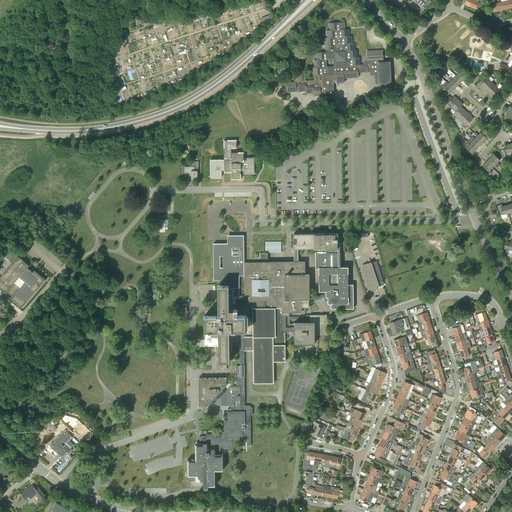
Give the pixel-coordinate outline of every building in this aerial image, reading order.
[(68,3),(61,0),(58,5),(60,6),(59,9),(64,12),(65,10),(67,12),(66,15),(70,17),(73,10),(72,9),(73,7),(67,4),(68,3)] [(475,0),(473,0),(466,0),(465,4),(475,8),(478,0),(477,0),(475,0)] [(501,2),(503,9),(511,7),(511,3),(511,0),(507,0),(508,1),(501,2)] [(503,9),(501,2),(494,4),(494,2),(491,3),(492,11),(503,9)] [(354,43),(352,43),(352,36),(349,36),(349,29),(345,29),(345,22),(329,23),(329,30),(327,30),(327,37),(325,37),(326,50),(326,52),(316,52),(317,60),(314,60),(314,67),(312,67),(312,74),(314,74),(315,80),(306,80),(305,72),(295,73),(296,79),(294,79),(294,82),(287,82),(287,93),(297,92),(299,92),(306,92),(306,94),(313,94),(313,96),(321,96),(321,93),(331,93),(331,91),(334,91),(333,83),(344,82),(344,78),(358,77),(358,72),(364,72),(370,72),(370,75),(375,75),(375,84),(382,83),(392,83),(391,61),(383,61),(383,50),(367,51),(367,59),(363,64),(363,65),(360,65),(360,57),(358,57),(357,50),(355,50),(354,43)] [(506,72),(506,71),(508,66),(500,63),(498,69),(506,72)] [(458,73),(455,76),(461,81),(465,77),(459,72),(460,71),(458,68),(456,71),(458,73)] [(461,81),(455,76),(453,78),(451,76),(450,77),(458,85),(461,81)] [(458,85),(450,77),(448,79),(450,81),(448,83),(454,89),(458,85)] [(484,90),(491,82),(487,77),(479,85),(484,90)] [(454,89),(448,83),(446,81),(443,84),(441,86),(443,89),(444,87),(450,93),(454,89)] [(488,94),(496,86),(491,82),(484,90),(488,94)] [(496,86),(488,94),(492,98),(500,90),(496,86)] [(451,108),(459,100),(454,96),(446,104),(451,108)] [(459,100),(451,108),(455,112),(453,114),(461,106),(463,104),(459,100)] [(461,106),(453,114),(457,118),(465,110),(461,106)] [(465,110),(457,118),(461,122),(469,114),(465,110)] [(469,114),(461,122),(464,124),(462,126),(465,129),(467,127),(466,126),(473,118),(469,114)] [(477,136),(483,142),(485,139),(486,141),(488,139),(484,135),(486,134),(482,130),(478,135),(474,130),(472,132),(474,133),(477,136)] [(471,138),(479,146),(483,142),(477,136),(474,138),(472,136),(471,138)] [(469,144),(475,149),(479,146),(471,138),(467,142),(469,144)] [(224,159),(224,170),(224,172),(231,172),(231,181),(237,180),(237,179),(240,179),(240,171),(244,171),(244,173),(254,173),(254,157),(247,157),(247,160),(244,160),(244,152),(231,152),(231,146),(237,146),(237,139),(224,139),(224,159)] [(511,155),(511,151),(510,144),(506,145),(506,143),(504,143),(505,149),(503,149),(505,154),(510,152),(511,156),(511,155)] [(469,144),(467,146),(465,144),(463,146),(471,153),(475,149),(469,144)] [(492,155),(490,158),(499,166),(502,169),(503,167),(500,165),(497,162),(501,158),(498,155),(496,156),(492,152),(491,154),(492,155)] [(499,166),(490,158),(486,162),(492,167),(494,165),(497,168),(499,166)] [(224,170),(224,159),(210,159),(211,177),(221,177),(221,170),(223,170),(224,170)] [(197,170),(199,170),(199,161),(189,161),(189,166),(185,166),(185,165),(182,165),(182,181),(185,181),(185,176),(191,176),(191,179),(198,179),(197,170)] [(492,167),(486,162),(482,166),(490,173),(492,172),(490,170),(492,167)] [(509,217),(508,213),(506,205),(503,206),(502,204),(497,205),(498,210),(499,211),(501,215),(502,217),(507,216),(508,221),(510,220),(509,217)] [(165,215),(157,215),(157,225),(161,225),(161,227),(169,227),(169,219),(165,219),(165,215)] [(339,239),(338,233),(330,233),(330,234),(323,234),(323,233),(294,234),(294,239),(293,239),(293,243),(294,243),(294,249),(316,248),(316,269),(319,269),(319,291),(324,291),(324,301),(328,301),(328,304),(331,304),(331,309),(348,308),(354,308),(353,285),(348,285),(348,267),(338,267),(338,262),(340,262),(340,250),(345,250),(346,252),(343,243),(338,243),(337,239),(339,239)] [(228,243),(214,243),(214,279),(220,279),(220,285),(218,285),(218,315),(204,316),(204,331),(208,331),(208,332),(211,332),(211,338),(218,338),(219,357),(216,357),(216,370),(227,370),(227,362),(229,362),(229,351),(232,351),(232,341),(240,341),(240,368),(236,368),(236,386),(230,386),(225,392),(222,389),(226,385),(226,377),(218,378),(217,378),(209,378),(207,378),(199,378),(199,386),(199,388),(199,396),(199,398),(199,406),(207,405),(209,402),(211,404),(212,405),(232,405),(232,407),(231,407),(231,409),(228,409),(228,421),(226,421),(226,432),(222,432),(222,434),(215,434),(215,436),(199,436),(200,444),(197,444),(195,444),(195,459),(187,459),(187,473),(183,473),(183,477),(187,477),(187,476),(195,476),(195,481),(203,481),(203,486),(216,486),(215,470),(223,470),(223,454),(221,454),(221,447),(226,447),(226,449),(234,449),(234,447),(236,447),(236,442),(251,442),(251,435),(251,415),(253,415),(253,407),(251,407),(251,405),(245,405),(244,351),(249,351),(253,351),(254,384),(274,383),(273,363),(286,362),(285,336),(294,336),(294,343),(315,343),(315,335),(327,335),(327,314),(310,315),(306,315),(306,316),(290,317),(290,312),(302,312),(302,307),(309,307),(309,299),(310,299),(309,274),(305,274),(305,262),(268,262),(254,261),(244,261),(244,247),(244,239),(244,235),(228,235),(228,239),(228,242),(228,243)] [(7,291),(13,296),(11,298),(22,307),(46,280),(34,270),(33,272),(27,267),(29,266),(18,256),(0,277),(0,288),(6,293),(7,291)] [(371,262),(363,264),(371,291),(377,289),(376,289),(376,288),(375,287),(384,285),(376,261),(371,263),(371,262)] [(178,304),(178,318),(187,318),(187,304),(178,304)] [(477,322),(488,319),(485,311),(475,315),(477,322)] [(420,323),(430,320),(427,312),(420,314),(420,315),(417,316),(420,323)] [(411,324),(414,323),(414,324),(417,324),(416,321),(415,322),(413,316),(412,317),(412,316),(408,317),(411,324)] [(405,329),(401,319),(390,323),(393,333),(405,329)] [(480,330),(490,326),(488,319),(477,322),(480,330)] [(420,323),(418,324),(421,331),(432,327),(430,320),(420,323)] [(455,335),(462,333),(460,326),(453,328),(455,335)] [(481,337),(492,334),(490,326),(480,330),(479,330),(481,337)] [(421,331),(420,331),(420,333),(422,338),(425,337),(427,337),(434,334),(432,327),(421,331)] [(362,341),(373,338),(371,331),(360,334),(362,341)] [(457,343),(465,340),(467,339),(465,332),(462,333),(455,335),(457,343)] [(434,334),(427,337),(429,344),(437,342),(434,334)] [(492,334),(481,337),(476,339),(476,341),(481,340),(482,341),(484,340),(485,344),(495,341),(492,334)] [(394,340),(396,347),(408,344),(405,336),(394,340)] [(373,338),(362,341),(364,349),(375,345),(373,338)] [(460,350),(467,348),(465,340),(457,343),(460,350)] [(408,344),(396,347),(399,355),(410,351),(408,344)] [(375,345),(364,349),(367,356),(378,353),(375,345)] [(467,348),(460,350),(462,358),(469,355),(467,348)] [(494,360),(496,359),(504,357),(501,349),(494,352),(494,353),(492,354),(494,360)] [(429,364),(439,360),(436,353),(435,350),(426,352),(427,356),(429,364)] [(410,351),(399,355),(401,362),(412,359),(410,351)] [(378,353),(367,356),(362,358),(363,360),(364,362),(367,362),(367,364),(370,364),(370,365),(381,363),(378,353)] [(495,368),(499,367),(506,364),(504,357),(496,359),(498,364),(494,365),(495,368)] [(412,359),(401,362),(403,370),(409,368),(410,371),(415,369),(412,359)] [(439,360),(429,364),(427,364),(429,371),(434,370),(441,368),(439,360)] [(465,376),(474,373),(475,373),(475,372),(477,371),(478,369),(477,367),(475,360),(470,362),(471,365),(463,368),(465,376)] [(501,374),(509,372),(506,364),(499,367),(500,370),(497,371),(495,372),(497,376),(501,374)] [(372,375),(383,380),(386,373),(376,368),(372,375)] [(432,379),(436,377),(443,375),(441,368),(434,370),(435,374),(433,374),(430,374),(432,379)] [(509,372),(501,374),(504,381),(511,379),(509,372)] [(467,383),(477,380),(474,373),(465,376),(467,383)] [(383,380),(372,375),(369,382),(380,387),(383,380)] [(446,382),(443,375),(436,377),(437,381),(435,382),(434,382),(435,386),(438,385),(440,389),(439,389),(439,391),(444,393),(444,387),(443,383),(446,382)] [(470,390),(480,387),(482,386),(481,385),(484,385),(483,382),(482,381),(479,382),(478,379),(477,380),(467,383),(470,390)] [(402,388),(409,391),(412,384),(405,381),(402,388)] [(380,387),(369,382),(366,389),(377,394),(380,387)] [(484,397),(480,387),(470,390),(472,398),(473,398),(478,396),(479,399),(484,397)] [(506,387),(501,392),(500,394),(502,396),(504,394),(504,395),(506,393),(509,389),(506,387)] [(409,391),(402,388),(398,395),(405,398),(409,391)] [(361,400),(370,404),(371,400),(374,401),(377,394),(366,389),(361,400)] [(429,401),(438,405),(442,398),(432,393),(429,401)] [(255,406),(275,406),(275,395),(255,395),(255,406)] [(405,398),(398,395),(395,402),(402,405),(405,398)] [(428,409),(435,412),(438,405),(429,401),(428,400),(427,404),(430,405),(428,409)] [(392,410),(395,411),(393,414),(399,417),(401,413),(403,414),(406,407),(402,405),(395,402),(392,410)] [(423,415),(432,419),(435,412),(428,409),(427,408),(423,415)] [(498,413),(504,419),(509,413),(504,408),(498,413)] [(351,416),(362,421),(365,413),(355,409),(353,413),(350,411),(348,414),(351,416)] [(465,416),(475,421),(477,422),(479,423),(481,418),(479,416),(480,416),(478,415),(474,414),(475,412),(468,409),(465,416)] [(504,419),(498,413),(496,411),(490,417),(493,419),(499,425),(504,419)] [(418,421),(421,422),(426,425),(429,426),(432,419),(423,415),(420,413),(419,415),(418,416),(420,416),(418,421)] [(362,421),(351,416),(348,423),(359,428),(362,421)] [(475,421),(465,416),(462,424),(472,428),(475,421)] [(386,431),(396,436),(400,426),(404,427),(405,423),(396,419),(393,426),(389,424),(386,431)] [(319,424),(316,422),(310,434),(314,436),(315,434),(318,436),(319,435),(322,436),(324,431),(325,431),(327,427),(323,425),(322,427),(318,426),(319,424)] [(327,438),(331,427),(332,425),(329,423),(328,426),(323,436),(324,437),(324,436),(326,437),(326,438),(327,438)] [(359,428),(348,423),(346,427),(342,426),(342,427),(337,424),(336,427),(335,429),(337,430),(338,427),(342,429),(346,430),(356,435),(359,428)] [(472,428),(462,424),(458,430),(469,435),(472,428)] [(492,433),(500,441),(506,435),(497,427),(492,433)] [(356,435),(346,430),(342,429),(341,431),(339,436),(343,438),(352,442),(356,435)] [(469,435),(458,430),(455,438),(462,441),(464,437),(468,438),(469,435)] [(56,445),(53,448),(62,457),(67,451),(69,453),(72,449),(66,444),(64,447),(60,443),(62,440),(65,443),(68,439),(69,440),(72,437),(64,431),(53,443),(56,445)] [(396,436),(386,431),(382,438),(393,443),(394,440),(396,436)] [(423,435),(419,433),(415,442),(426,447),(429,439),(423,437),(423,435)] [(486,439),(495,447),(500,441),(492,433),(486,439)] [(393,443),(382,438),(379,445),(390,450),(393,443)] [(484,447),(490,453),(495,447),(486,439),(484,441),(487,444),(484,447)] [(426,447),(415,442),(415,443),(412,449),(416,451),(416,450),(423,454),(426,447)] [(472,450),(473,448),(470,446),(469,445),(469,444),(464,442),(462,445),(469,448),(469,449),(472,450)] [(390,450),(379,445),(374,456),(379,458),(380,456),(386,458),(390,450)] [(462,460),(465,462),(466,459),(463,458),(463,457),(462,456),(463,452),(465,448),(458,445),(456,449),(454,448),(450,455),(457,459),(462,460)] [(490,453),(484,447),(479,453),(484,458),(490,453)] [(423,454),(416,450),(416,451),(414,454),(409,452),(407,457),(408,457),(411,457),(420,460),(423,454)] [(314,465),(316,453),(308,451),(306,460),(303,459),(302,469),(307,470),(308,465),(310,465),(310,464),(314,465)] [(316,453),(314,465),(313,467),(313,470),(314,470),(316,470),(317,465),(319,465),(319,461),(322,462),(323,454),(316,453)] [(323,454),(322,462),(321,466),(329,467),(329,465),(331,456),(323,454)] [(447,463),(454,466),(458,468),(462,460),(457,459),(450,455),(447,463)] [(331,456),(329,465),(330,466),(334,467),(335,464),(339,465),(340,461),(338,460),(339,457),(331,456)] [(411,457),(408,457),(407,457),(405,457),(404,459),(404,460),(407,461),(406,463),(416,468),(420,460),(411,457)] [(478,467),(481,469),(486,475),(492,469),(484,462),(478,467)] [(444,469),(453,473),(454,471),(452,470),(454,466),(447,463),(444,469)] [(397,471),(399,466),(396,465),(394,470),(390,468),(389,471),(395,474),(396,470),(397,471)] [(397,471),(396,472),(399,473),(406,476),(403,483),(414,488),(417,481),(410,478),(411,476),(409,476),(410,472),(399,466),(397,471)] [(370,474),(381,479),(384,472),(380,470),(373,467),(370,474)] [(456,484),(457,482),(458,481),(453,479),(455,474),(453,473),(444,469),(441,477),(448,480),(452,483),(451,486),(454,487),(456,484)] [(476,475),(481,480),(486,475),(481,469),(476,475)] [(312,476),(312,473),(312,472),(310,472),(308,481),(309,481),(307,493),(315,494),(316,485),(313,479),(314,476),(312,476)] [(470,481),(476,486),(481,480),(476,475),(474,473),(472,473),(469,477),(471,479),(470,481)] [(367,481),(377,486),(378,482),(381,483),(383,480),(381,479),(370,474),(367,481)] [(476,486),(470,481),(469,479),(464,485),(465,486),(465,487),(470,492),(476,486)] [(378,495),(379,493),(380,492),(376,490),(378,486),(377,486),(367,481),(363,488),(374,493),(378,495)] [(414,488),(403,483),(399,490),(400,491),(411,496),(414,488)] [(439,495),(442,496),(447,486),(441,483),(440,487),(435,485),(431,492),(438,495),(439,495)] [(26,498),(29,496),(31,498),(36,493),(41,499),(45,495),(37,486),(36,488),(35,486),(34,487),(33,485),(25,491),(26,491),(23,494),(26,498)] [(316,485),(315,494),(322,496),(324,486),(316,485)] [(324,486),(322,496),(330,497),(332,487),(324,486)] [(332,487),(330,497),(338,499),(338,495),(343,496),(343,492),(339,491),(340,488),(332,487)] [(359,498),(370,503),(374,493),(363,488),(359,498)] [(411,496),(400,491),(397,498),(408,503),(411,496)] [(428,499),(435,502),(438,495),(431,492),(428,499)] [(462,499),(463,500),(472,508),(477,502),(469,494),(469,495),(467,493),(463,496),(462,499)] [(388,499),(385,498),(383,504),(386,505),(389,500),(391,500),(392,498),(389,497),(388,499)] [(408,503),(397,498),(393,506),(397,508),(397,507),(404,510),(408,503)] [(444,511),(445,509),(444,509),(443,510),(438,508),(439,507),(438,507),(439,504),(435,502),(428,499),(425,506),(438,511),(444,511)] [(468,511),(472,508),(463,500),(463,501),(464,501),(458,507),(461,509),(463,511),(468,511)] [(67,511),(69,509),(56,502),(52,509),(57,511),(67,511)]
